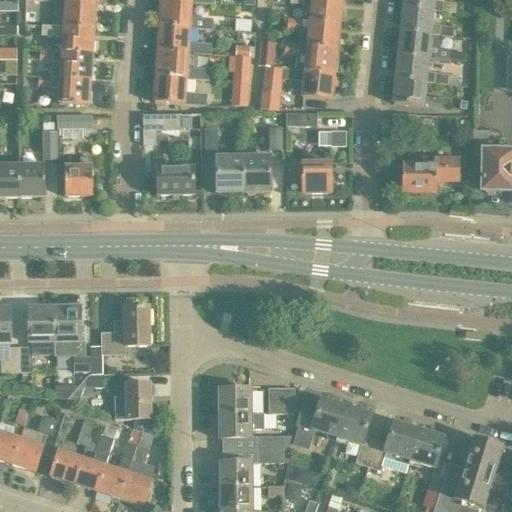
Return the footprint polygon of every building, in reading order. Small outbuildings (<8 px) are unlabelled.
[(323,0),(313,0),(311,24),(340,27),(343,2),(323,0)] [(405,0),(404,10),(433,13),(456,16),(457,6),(435,4),(434,0),(405,0)] [(466,2),(466,15),(476,15),(476,3),(466,2)] [(0,4),(0,13),(14,14),(14,4),(0,4)] [(96,8),(67,6),(44,4),(43,13),(66,14),(65,31),(94,33),(96,8)] [(190,21),(191,6),(162,4),(160,29),(189,31),(189,30),(211,32),(212,22),(190,21)] [(404,10),(402,34),(441,38),(453,39),(454,30),(432,28),(433,13),(404,10)] [(337,52),(340,27),(311,24),(288,21),(287,31),(310,33),(308,49),(337,52)] [(251,23),(236,22),(236,33),(250,33),(251,23)] [(64,39),(63,56),(92,58),(94,33),(65,31),(42,29),(41,38),(64,39)] [(160,29),(159,54),(188,56),(209,57),(210,47),(188,46),(189,31),(160,29)] [(402,34),(399,58),(428,61),(450,63),(451,53),(440,52),(441,38),(402,34)] [(261,44),(259,68),(266,68),(273,69),(275,45),(268,44),(261,44)] [(299,57),(297,74),(335,77),(337,52),(308,49),(285,47),(284,56),(299,57)] [(237,48),(236,58),(249,59),(250,49),(237,48)] [(63,56),(40,54),(40,63),(63,65),(62,81),(91,83),(92,58),(63,56)] [(209,73),(187,71),(188,56),(159,54),(157,80),(186,82),(186,81),(208,83),(209,73)] [(397,82),(426,85),(448,87),(449,78),(427,76),(428,61),(399,58),(397,82)] [(250,60),(234,60),(233,85),(247,86),(249,86),(250,60)] [(296,83),(297,74),(266,70),(263,96),(280,97),(282,82),(296,83)] [(335,77),(297,74),(296,83),(304,84),(303,100),(332,103),(335,77)] [(89,108),(91,83),(62,81),(39,80),(39,90),(61,91),(60,106),(89,108)] [(207,96),(185,95),(186,82),(157,80),(155,105),(184,107),(206,108),(207,96)] [(424,99),(426,85),(397,82),(394,106),(445,111),(446,101),(424,99)] [(233,85),(232,108),(248,109),(249,86),(247,86),(233,85)] [(316,129),(317,116),(286,116),(285,129),(316,129)] [(155,117),(143,117),(143,147),(156,147),(155,117)] [(417,130),(417,117),(393,117),(392,130),(417,130)] [(57,132),(91,131),(91,119),(57,120),(57,132)] [(270,153),(282,153),(282,131),(270,131),(270,153)] [(348,147),(349,132),(321,131),(320,146),(348,147)] [(206,154),(218,154),(218,132),(205,132),(206,154)] [(511,154),(487,154),(488,133),(473,133),(472,159),(473,162),(483,161),(482,193),(511,194),(511,154)] [(43,163),(57,162),(57,135),(43,135),(43,163)] [(158,199),(194,198),(194,172),(169,172),(169,158),(159,158),(159,172),(158,172),(158,199)] [(92,169),(92,159),(80,160),(80,170),(66,170),(67,200),(93,200),(92,169)] [(271,159),(244,160),(244,196),(272,195),(271,159)] [(244,196),(244,160),(217,160),(218,196),(244,196)] [(460,183),(460,163),(434,162),(434,170),(403,169),(403,195),(437,195),(437,182),(460,183)] [(304,196),(332,196),(331,166),(300,167),(300,180),(304,180),(304,196)] [(0,201),(20,201),(20,169),(0,168),(0,201)] [(45,168),(20,169),(20,201),(45,200),(45,168)] [(55,310),(55,345),(56,361),(74,360),(74,374),(91,374),(91,360),(86,361),(86,343),(82,344),(81,309),(55,310)] [(10,310),(0,310),(0,361),(1,361),(8,361),(8,350),(11,350),(10,310)] [(55,345),(55,310),(29,310),(29,345),(55,345)] [(126,348),(149,348),(149,310),(125,310),(125,327),(115,327),(115,336),(102,336),(103,349),(103,357),(126,357),(126,348)] [(103,349),(90,349),(91,360),(91,374),(91,377),(103,377),(103,357),(103,349)] [(20,350),(11,350),(8,350),(8,361),(1,361),(1,375),(20,375),(20,350)] [(20,375),(33,375),(32,350),(20,350),(20,375)] [(79,390),(104,390),(104,377),(103,377),(91,377),(89,378),(79,390)] [(126,386),(127,399),(114,399),(114,422),(150,422),(150,386),(126,386)] [(59,400),(67,402),(79,388),(55,388),(55,400),(59,400)] [(270,416),(295,416),(294,391),(269,391),(270,416)] [(219,392),(220,417),(252,416),(251,392),(219,392)] [(335,444),(346,410),(321,402),(314,424),(303,421),(295,447),(307,451),(313,433),(327,437),(326,441),(335,444)] [(355,466),(367,470),(375,443),(364,440),(371,418),(346,410),(335,444),(345,447),(347,443),(361,448),(355,466)] [(26,414),(20,412),(15,425),(23,428),(27,414),(26,414)] [(252,416),(220,417),(220,441),(252,441),(252,416)] [(52,437),(57,423),(42,418),(38,433),(52,437)] [(86,448),(94,425),(84,421),(76,445),(86,448)] [(419,433),(394,425),(387,447),(375,443),(367,470),(380,474),(384,459),(408,467),(416,444),(419,433)] [(96,494),(105,468),(116,434),(104,431),(93,464),(82,460),(74,487),(96,494)] [(131,432),(126,448),(134,450),(136,451),(141,435),(131,432)] [(0,463),(12,467),(15,459),(20,441),(0,433),(0,463)] [(441,493),(449,466),(437,463),(444,441),(419,433),(416,444),(408,467),(418,470),(420,466),(434,471),(428,488),(440,492),(441,493)] [(136,451),(132,463),(142,466),(151,438),(141,435),(136,451)] [(290,452),(292,439),(256,439),(256,453),(283,453),(290,452)] [(20,441),(15,459),(12,467),(35,475),(44,448),(20,441)] [(464,471),(449,466),(441,493),(440,492),(434,511),(481,511),(482,511),(483,511),(501,511),(511,478),(511,453),(473,441),(464,471)] [(123,493),(132,463),(136,451),(134,450),(126,448),(118,472),(105,468),(96,494),(120,502),(123,493)] [(74,487),(82,460),(59,453),(50,479),(74,487)] [(283,453),(256,453),(256,465),(283,465),(283,453)] [(143,509),(151,482),(150,482),(154,469),(142,466),(132,463),(123,493),(120,502),(143,509)] [(221,490),(253,489),(252,465),(220,465),(221,490)] [(294,481),(303,484),(307,472),(298,469),(294,481)] [(298,504),(302,490),(288,485),(284,499),(298,504)] [(360,492),(348,488),(344,499),(356,503),(360,492)] [(221,490),(220,511),(252,511),(253,489),(221,490)] [(284,489),(268,489),(268,499),(284,499),(284,489)] [(315,511),(318,505),(308,502),(305,511),(315,511)]
